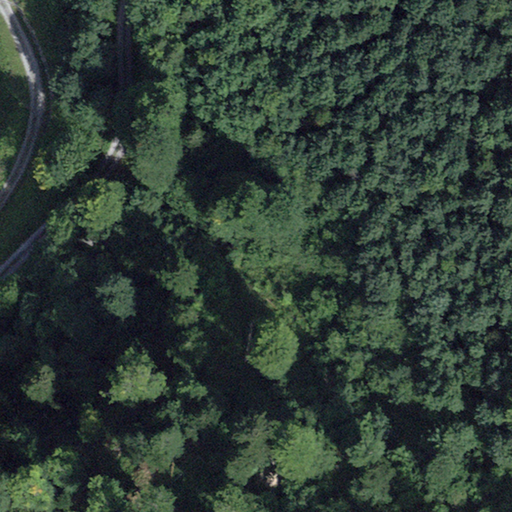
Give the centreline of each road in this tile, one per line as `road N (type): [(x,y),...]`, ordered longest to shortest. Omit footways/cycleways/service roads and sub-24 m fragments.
road 1 (track): [(131,0),(123,128),(81,198),(0,280)]
road 2 (track): [(0,198),(19,165),(37,97),(29,51),(1,0)]
